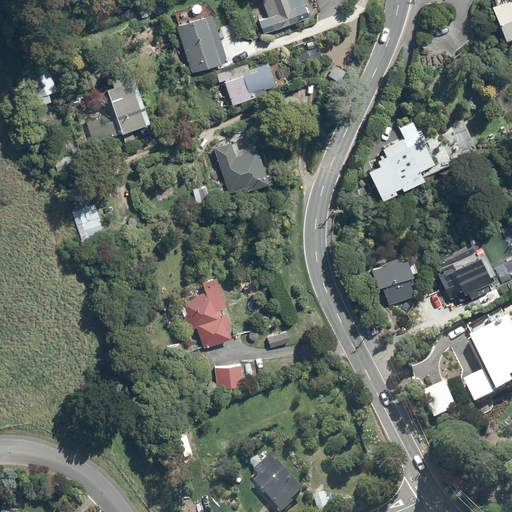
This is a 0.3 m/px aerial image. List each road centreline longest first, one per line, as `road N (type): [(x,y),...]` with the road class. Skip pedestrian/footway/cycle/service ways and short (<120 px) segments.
road 1 (secondary): [(431,493),(340,319),(314,238),(324,180),(399,0)]
road 2 (residential): [(0,455),(55,461),(86,476),(121,511)]
